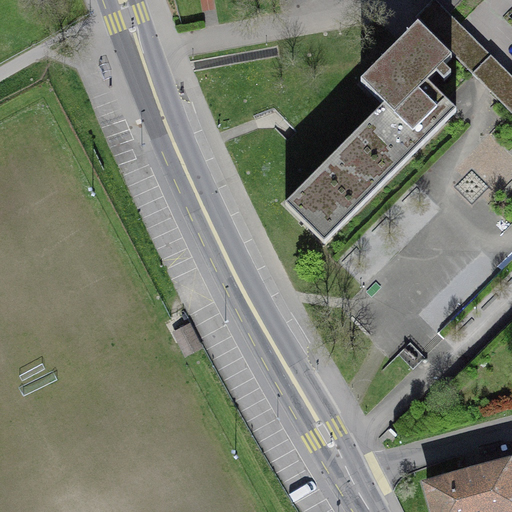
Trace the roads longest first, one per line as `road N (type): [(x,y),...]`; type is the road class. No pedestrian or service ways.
road 1 (residential): [(123,0),(192,186),(353,480)]
road 2 (residential): [(353,480),(511,428)]
